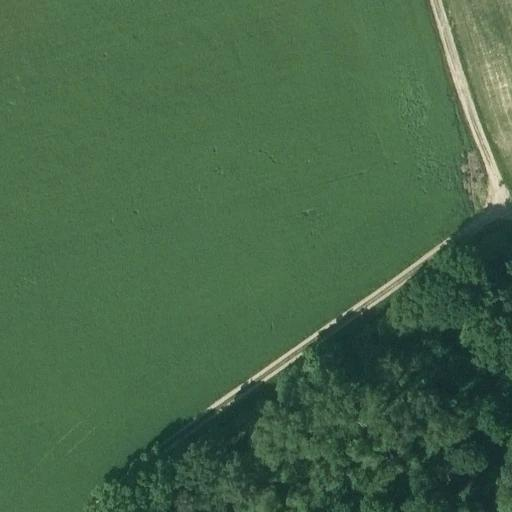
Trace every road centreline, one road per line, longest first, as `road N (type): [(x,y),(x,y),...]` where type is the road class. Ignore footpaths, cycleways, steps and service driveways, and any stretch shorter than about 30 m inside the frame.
road 1 (track): [(106,511),(132,484),(498,221)]
road 2 (track): [(445,0),(498,221),(511,230)]
